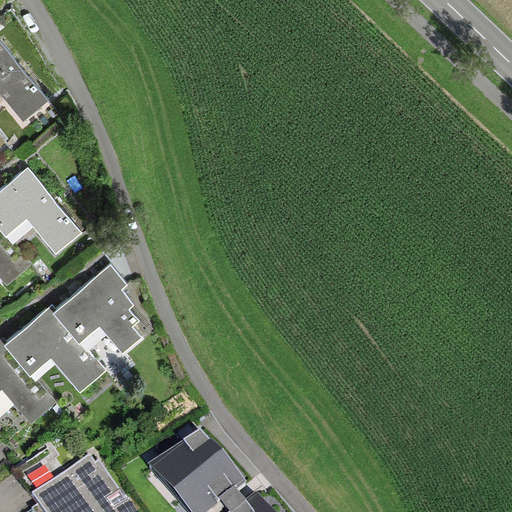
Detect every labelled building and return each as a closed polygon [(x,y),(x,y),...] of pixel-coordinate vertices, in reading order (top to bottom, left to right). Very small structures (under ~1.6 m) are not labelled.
[(26,120),(52,100),(0,35),(0,89),(26,120)] [(56,250),(82,229),(32,166),(0,190),(0,221),(9,233),(30,217),(56,250)] [(0,278),(6,286),(34,264),(9,233),(0,221),(0,278)] [(123,350),(142,334),(133,323),(139,318),(128,304),(135,298),(122,284),(128,279),(112,260),(98,272),(56,308),(83,338),(102,323),(123,350)] [(81,390),(109,367),(83,338),(56,308),(51,301),(3,342),(31,375),(53,356),(81,390)] [(30,419),(53,399),(31,375),(3,342),(0,339),(0,387),(1,386),(30,419)] [(198,441),(147,470),(179,511),(214,511),(240,491),(198,441)] [(46,511),(149,511),(101,446),(34,494),(46,511)] [(261,511),(252,502),(238,511),(261,511)]
